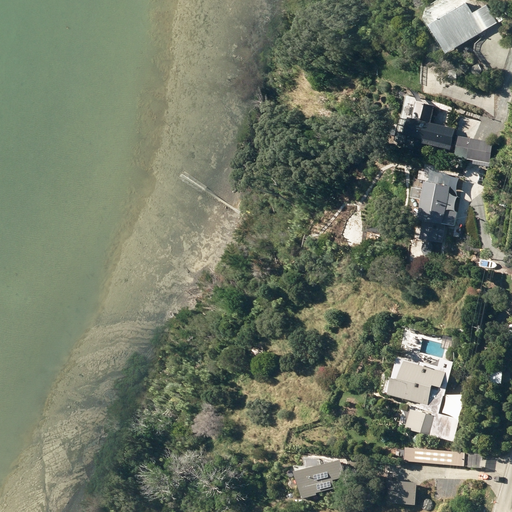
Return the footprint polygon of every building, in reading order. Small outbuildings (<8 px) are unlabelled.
[(469,3),(434,24),(452,52),(486,31),(469,3)] [(487,3),(475,11),(487,28),(499,20),(487,3)] [(457,129),(431,123),(435,106),(417,102),(413,120),(410,119),(406,136),(409,137),(425,140),(424,145),(439,149),(440,144),(453,146),(457,129)] [(462,138),(458,158),(492,164),(495,143),(462,138)] [(430,186),(424,225),(446,228),(451,189),(430,186)] [(414,413),(410,433),(457,442),(462,420),(441,416),(445,398),(447,398),(455,364),(442,361),(440,369),(422,365),(421,368),(402,363),(392,399),(423,406),(421,411),(434,414),(433,417),(414,413)] [(466,468),(467,451),(405,447),(404,464),(466,468)] [(471,451),(470,468),(484,469),(485,452),(471,451)] [(468,484),(462,483),(460,491),(466,492),(468,484)] [(433,505),(435,492),(428,491),(426,504),(433,505)] [(449,495),(445,509),(452,511),(456,497),(449,495)]
